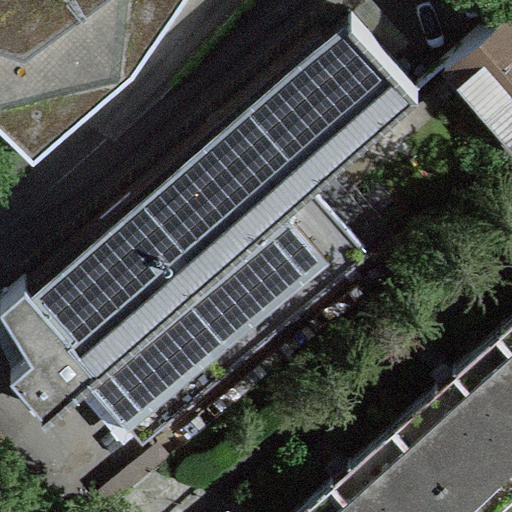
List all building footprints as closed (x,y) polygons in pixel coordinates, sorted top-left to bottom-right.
[(175,0),(0,0),(0,117),(33,150),(132,63),(175,0)] [(511,0),(509,0),(446,55),(511,130),(511,0)] [(31,344),(10,362),(44,400),(41,402),(46,407),(93,366),(142,422),(386,220),(330,156),(416,81),(351,7),(328,27),(321,19),(27,274),(24,271),(1,291),(31,344)] [(511,309),(497,323),(511,339),(511,309)] [(478,511),(482,511),(511,485),(511,339),(497,323),(459,358),(393,417),(478,511)] [(289,510),(290,511),(478,511),(393,417),(321,481),(289,510)]
